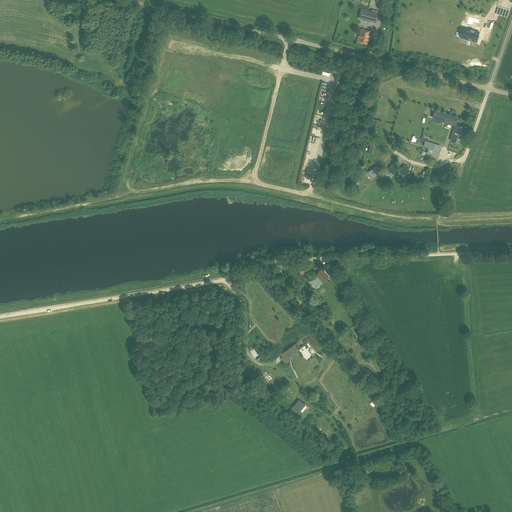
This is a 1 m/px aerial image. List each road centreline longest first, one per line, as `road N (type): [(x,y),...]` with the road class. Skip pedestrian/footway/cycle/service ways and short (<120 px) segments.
road 1 (track): [(0,316),(236,276),(266,263),(511,251)]
road 2 (track): [(437,218),(385,216),(235,179),(0,219)]
road 3 (unclassified): [(489,89),(124,0)]
road 4 (track): [(226,281),(244,306),(249,353),(329,415),(353,460)]
road 5 (track): [(308,196),(340,51)]
road 6 (track): [(288,39),(253,182)]
road 7 (track): [(334,80),(238,57),(197,60)]
